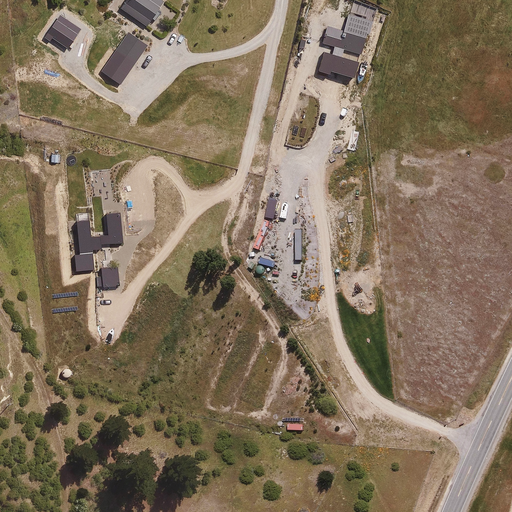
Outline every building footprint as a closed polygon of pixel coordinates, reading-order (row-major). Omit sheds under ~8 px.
[(58,5),(47,0),(43,9),(55,13),(58,5)] [(152,17),(156,20),(164,8),(159,5),(162,0),(125,0),(121,8),(146,25),(152,17)] [(368,31),(373,32),(376,19),(344,11),(341,25),(326,21),(321,43),(363,53),(368,31)] [(148,46),(129,32),(115,50),(134,65),(148,46)] [(41,44),(32,44),(32,56),(42,56),(41,44)]
